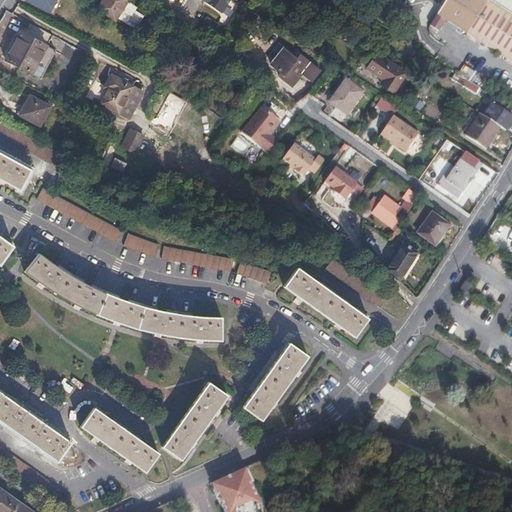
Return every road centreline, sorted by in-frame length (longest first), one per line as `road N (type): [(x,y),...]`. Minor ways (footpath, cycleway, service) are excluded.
road 1 (tertiary): [(365,375),(248,299),(114,266),(0,204)]
road 2 (tertiary): [(511,174),(385,358),(365,375)]
road 3 (residential): [(194,479),(341,409),(365,375)]
road 4 (unknown): [(0,5),(151,84)]
road 5 (unknown): [(414,318),(360,232),(314,198)]
road 6 (unknown): [(406,329),(290,250)]
